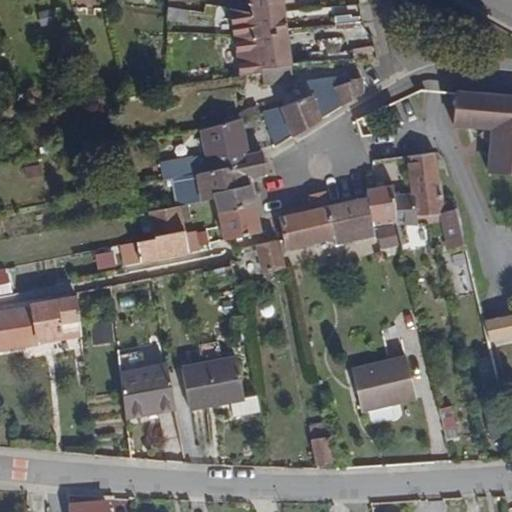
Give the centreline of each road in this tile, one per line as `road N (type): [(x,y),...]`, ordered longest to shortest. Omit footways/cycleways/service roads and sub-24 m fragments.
road 1 (residential): [(511,478),(365,490),(0,469)]
road 2 (residential): [(511,81),(445,78),(395,90),(354,115),(285,206),(272,243)]
